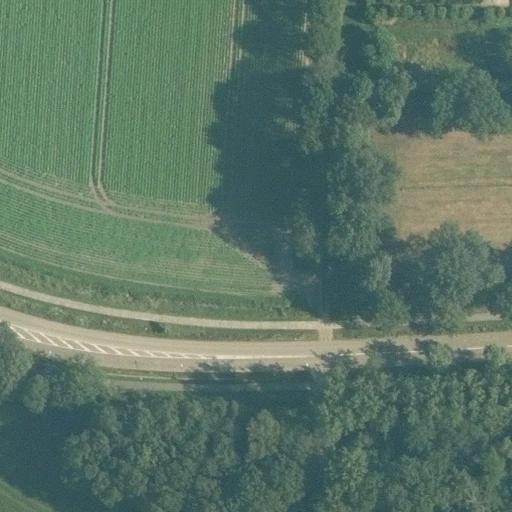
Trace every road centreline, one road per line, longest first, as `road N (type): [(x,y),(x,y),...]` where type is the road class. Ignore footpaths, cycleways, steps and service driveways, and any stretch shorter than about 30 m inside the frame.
road 1 (tertiary): [(511,344),(320,356),(141,346),(0,321)]
road 2 (track): [(342,0),(320,356)]
road 3 (track): [(344,511),(326,486),(320,450),(320,356)]
